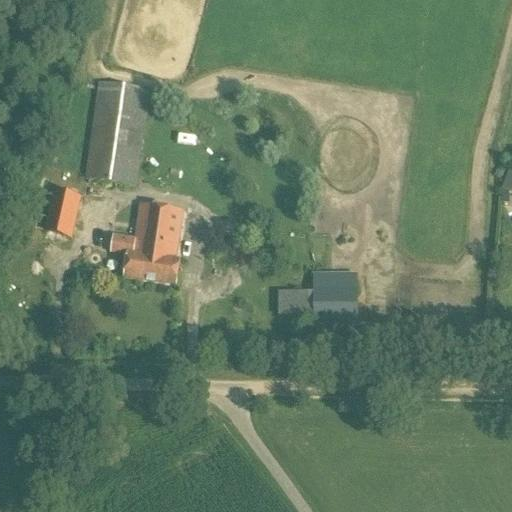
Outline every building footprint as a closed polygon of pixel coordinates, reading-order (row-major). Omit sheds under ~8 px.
[(134,188),(148,92),(100,85),(86,181),(134,188)] [(74,207),(51,201),(42,241),(65,246),(74,207)] [(110,254),(128,257),(124,280),(176,288),(180,263),(174,263),(182,213),(142,207),(134,257),(133,257),(136,241),(113,238),(110,254)] [(263,251),(248,253),(249,266),(264,265),(263,251)] [(279,295),(279,317),(314,316),(314,334),(358,333),(357,275),(314,276),(314,294),(279,295)]
